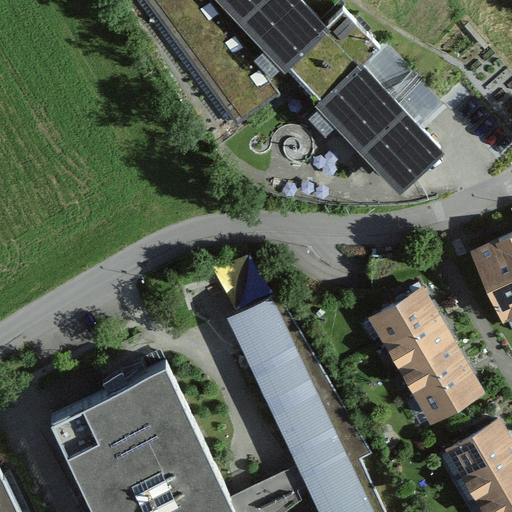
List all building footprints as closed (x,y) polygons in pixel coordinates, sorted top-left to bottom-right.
[(275,87),(291,75),(318,103),(315,105),(318,109),(308,119),(325,137),(336,128),(400,195),(432,165),(445,152),(423,129),(447,106),(443,101),(388,43),(380,50),(343,10),(326,26),(301,0),(135,0),(223,119),(228,115),(236,126),(247,118),(280,94),(275,87)] [(511,222),(469,242),(503,314),(508,312),(511,319),(511,222)] [(466,250),(459,236),(451,240),(458,254),(466,250)] [(395,302),(374,314),(389,340),(437,312),(421,286),(407,294),(402,294),(396,297),(395,302)] [(224,314),(296,465),(260,482),(252,486),(236,493),(232,495),(239,511),(282,511),(302,498),(298,490),(306,486),(318,511),(385,511),(357,454),(369,448),(277,292),(270,295),(269,293),(224,314)] [(451,337),(437,312),(389,340),(403,363),(451,337)] [(465,361),(451,337),(403,363),(417,389),(465,361)] [(239,511),(232,495),(166,358),(108,386),(50,414),(97,511),(239,511)] [(480,386),(465,361),(417,389),(431,414),(480,386)] [(511,440),(498,417),(451,445),(466,470),(511,442),(511,440)] [(511,476),(511,442),(466,470),(480,495),(511,476)] [(29,511),(9,470),(2,473),(0,468),(0,511),(29,511)] [(506,511),(511,509),(511,476),(480,495),(489,511),(506,511)]
